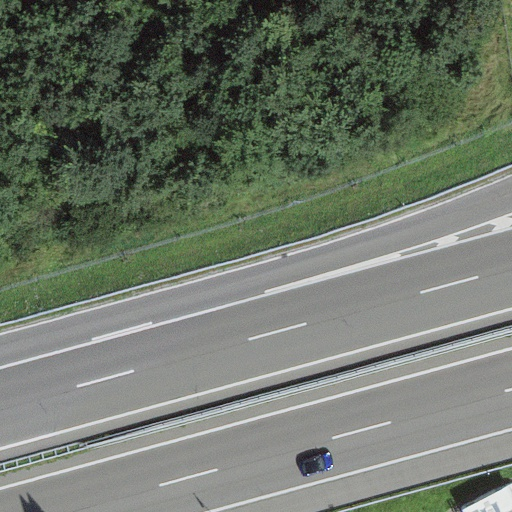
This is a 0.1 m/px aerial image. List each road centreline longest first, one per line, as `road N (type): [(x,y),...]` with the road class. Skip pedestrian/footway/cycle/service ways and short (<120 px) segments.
road 1 (motorway): [(511,195),(0,377)]
road 2 (motorway): [(511,269),(0,407)]
road 3 (motorway): [(75,511),(511,392)]
